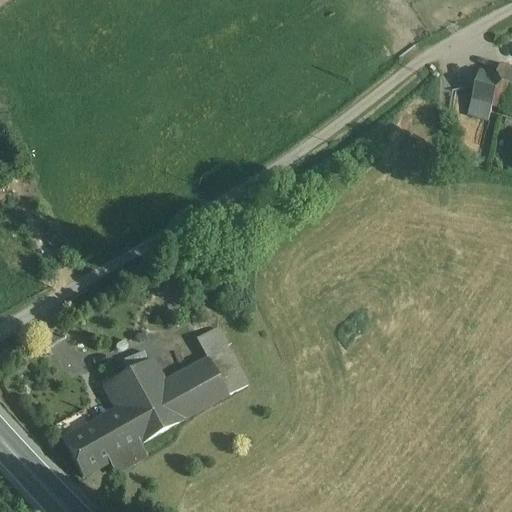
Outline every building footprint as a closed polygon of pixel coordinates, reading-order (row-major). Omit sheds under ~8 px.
[(511,70),(501,67),(499,75),(495,74),(494,78),(497,79),(489,108),(493,109),(511,114),(511,70)] [(494,78),(481,74),(473,103),(473,104),(469,118),(489,124),(493,109),(489,108),(497,79),(494,78)] [(237,370),(216,331),(194,342),(205,362),(217,381),(237,370)] [(217,381),(205,362),(164,385),(175,404),(217,381)] [(121,381),(104,391),(116,414),(136,449),(138,448),(185,422),(175,404),(164,385),(152,364),(121,381)] [(112,367),(96,375),(104,391),(121,381),(112,367)] [(217,381),(175,404),(185,422),(247,388),(237,370),(217,381)] [(116,414),(63,444),(83,479),(109,464),(116,476),(144,460),(138,448),(136,449),(116,414)]
